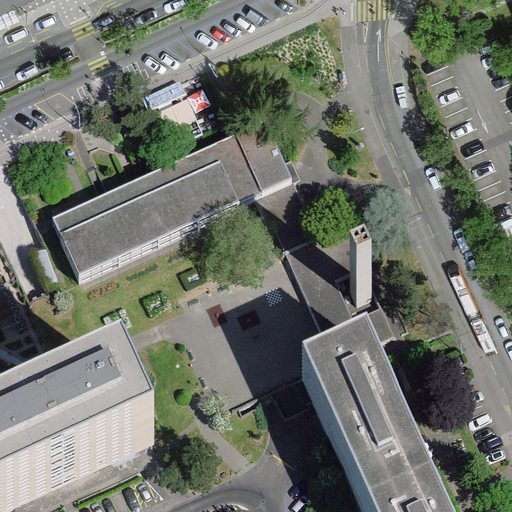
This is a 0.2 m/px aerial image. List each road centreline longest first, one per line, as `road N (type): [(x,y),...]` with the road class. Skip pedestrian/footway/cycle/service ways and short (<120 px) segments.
road 1 (residential): [(511,392),(389,110),(374,52),(381,0)]
road 2 (tertiary): [(0,113),(252,0)]
road 3 (tertiary): [(148,0),(0,68)]
